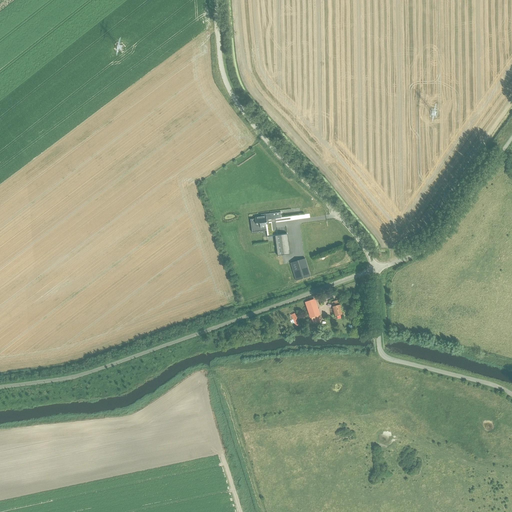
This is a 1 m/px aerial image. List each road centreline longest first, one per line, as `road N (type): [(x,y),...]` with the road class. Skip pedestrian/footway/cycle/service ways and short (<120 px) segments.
road 1 (unclassified): [(0,387),(87,372),(374,269)]
road 2 (tertiary): [(374,269),(355,234),(229,91),(218,0)]
road 3 (tertiary): [(511,395),(383,354),(374,269)]
road 4 (unclassified): [(374,269),(436,244),(511,140)]
